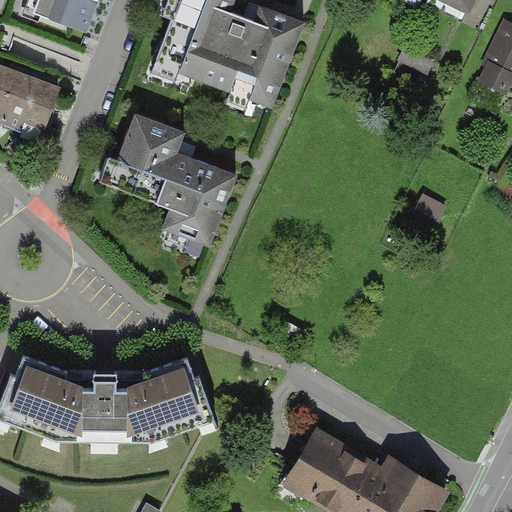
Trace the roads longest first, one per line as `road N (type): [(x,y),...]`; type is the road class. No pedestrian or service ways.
road 1 (residential): [(130,0),(41,231)]
road 2 (residential): [(493,486),(295,366)]
